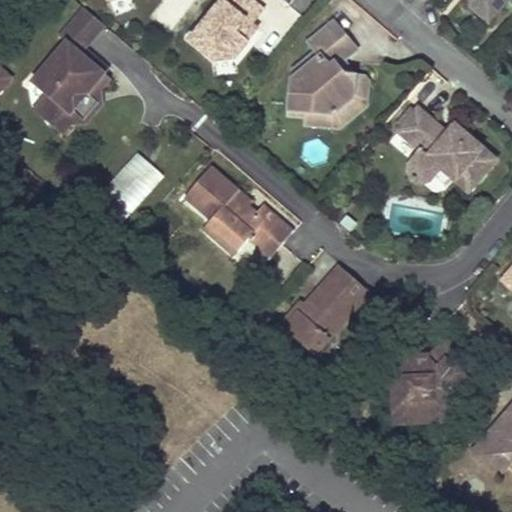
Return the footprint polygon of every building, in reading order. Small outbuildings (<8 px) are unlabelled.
[(264,10),(252,0),(223,0),(188,42),(216,65),(237,62),(261,31),(253,25),(264,10)] [(470,0),(471,9),(489,25),(509,0),(470,0)] [(92,74),(91,75),(85,69),(89,63),(79,55),(83,50),(104,26),(82,8),(58,37),(65,43),(31,82),(45,94),(35,107),(45,116),(43,119),(63,135),(71,126),(70,115),(89,92),(100,91),(110,80),(103,75),(103,74),(98,73),(92,74)] [(354,51),(331,24),(305,46),(311,52),(289,71),(293,76),(288,80),(285,118),(302,120),(302,127),(328,129),(330,116),(350,99),(364,100),(366,83),(361,78),(353,77),(342,77),(335,68),(342,63),(354,51)] [(89,63),(85,69),(91,75),(92,74),(96,69),(103,74),(103,75),(107,70),(83,50),(79,55),(89,63)] [(13,74),(0,61),(0,84),(1,86),(13,74)] [(342,63),(335,68),(342,77),(353,77),(342,63)] [(70,115),(71,126),(81,125),(101,102),(100,91),(89,92),(70,115)] [(336,131),(364,108),(364,100),(350,99),(330,116),(328,129),(336,131)] [(446,133),(417,109),(397,133),(417,150),(407,163),(407,174),(410,182),(421,184),(431,182),(441,170),(467,192),(495,159),(466,135),(451,137),(446,133)] [(466,135),(453,124),(446,133),(451,137),(466,135)] [(246,207),(245,208),(244,209),(236,202),(238,200),(235,197),(238,194),(211,169),(185,197),(212,222),(208,225),(238,253),(260,230),(279,247),(292,234),(263,207),(255,215),(246,207)] [(204,230),(234,258),(238,253),(208,225),(204,230)] [(511,265),(502,276),(511,284),(511,265)] [(370,296),(339,268),(303,308),(283,331),(314,358),(370,296)] [(298,304),(278,326),(283,331),(303,308),(298,304)] [(390,359),(395,398),(403,397),(406,420),(430,417),(429,412),(439,403),(441,405),(455,389),(461,389),(465,385),(464,379),(442,360),(433,370),(421,360),(425,355),(390,359)] [(511,415),(508,412),(473,454),(499,476),(509,465),(511,461),(511,415)]
